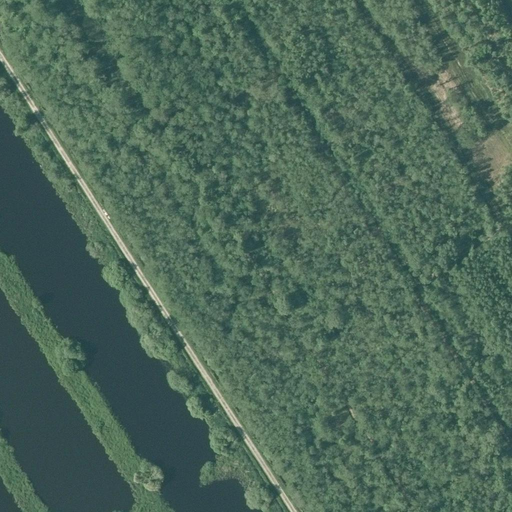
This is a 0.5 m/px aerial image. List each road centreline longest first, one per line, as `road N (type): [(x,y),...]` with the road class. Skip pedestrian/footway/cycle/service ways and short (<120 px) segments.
road 1 (track): [(296,511),(0,56)]
road 2 (track): [(511,229),(357,0)]
